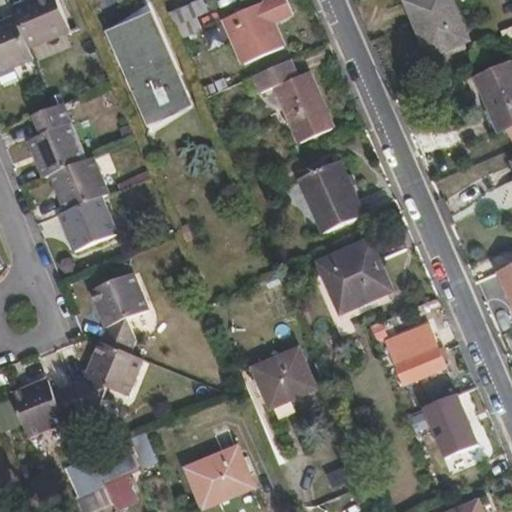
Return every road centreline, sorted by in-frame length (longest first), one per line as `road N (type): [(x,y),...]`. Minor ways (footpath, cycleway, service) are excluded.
road 1 (residential): [(332,0),(511,424)]
road 2 (residential): [(0,183),(28,252),(22,328)]
